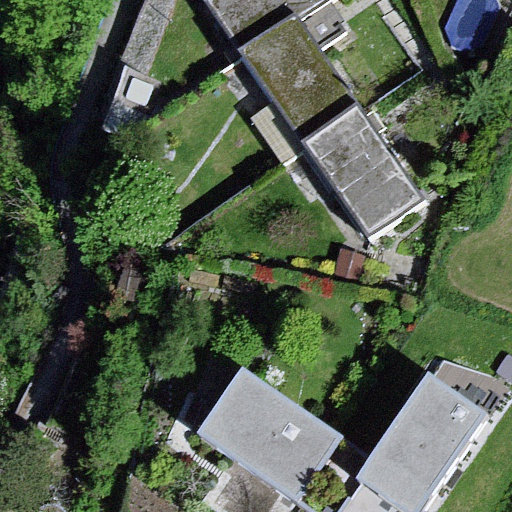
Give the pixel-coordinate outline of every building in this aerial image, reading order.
[(242,0),(218,15),(253,70),(303,36),(339,12),(332,0),(242,0)] [(303,36),(253,70),(318,159),(365,125),(303,36)] [(318,159),(375,248),(428,216),(365,125),(318,159)] [(350,450),(256,381),(212,447),(304,509),(350,450)] [(438,391),(368,492),(394,511),(440,511),(499,430),(438,391)] [(41,511),(0,491),(0,511),(41,511)]
